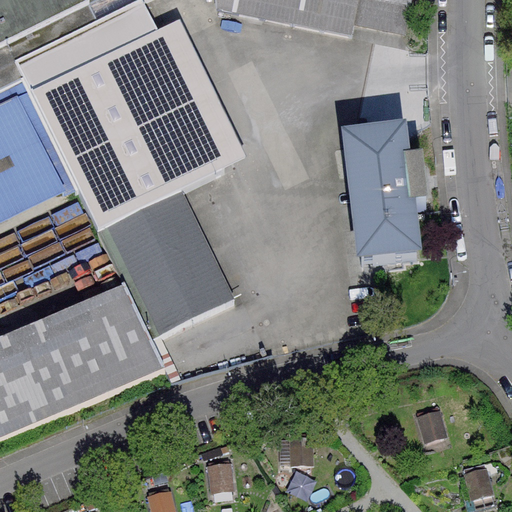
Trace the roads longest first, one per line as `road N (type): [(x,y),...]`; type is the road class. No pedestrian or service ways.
road 1 (residential): [(0,487),(153,423),(314,373),(499,337)]
road 2 (residential): [(471,0),(474,155),(499,337)]
road 3 (track): [(407,511),(329,420),(314,373)]
